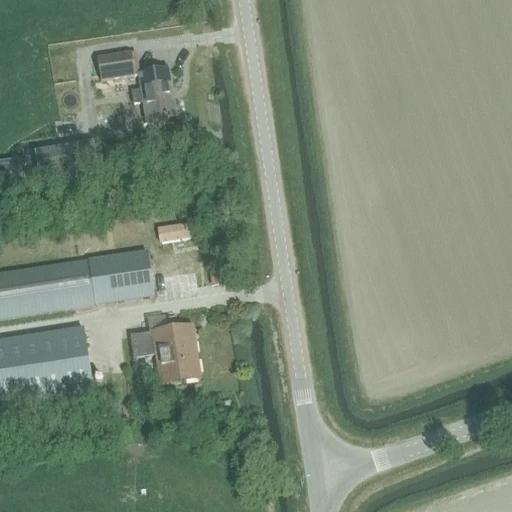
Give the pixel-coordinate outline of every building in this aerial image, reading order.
[(112,18),(105,19),(106,29),(114,28),(112,18)] [(105,83),(134,79),(130,62),(103,66),(105,83)] [(168,72),(139,77),(141,93),(134,94),(135,109),(144,108),(146,123),(163,120),(164,122),(167,121),(167,120),(175,118),(168,72)] [(41,196),(101,186),(94,143),(34,153),(41,196)] [(201,221),(162,228),(165,241),(204,234),(201,221)] [(0,321),(152,299),(147,256),(0,278),(0,321)] [(227,287),(225,274),(210,276),(212,290),(227,287)] [(200,382),(192,330),(131,340),(134,362),(156,358),(161,388),(200,382)] [(77,407),(76,397),(91,395),(82,332),(0,343),(0,427),(18,425),(15,406),(48,401),(50,412),(68,409),(68,408),(77,407)]
